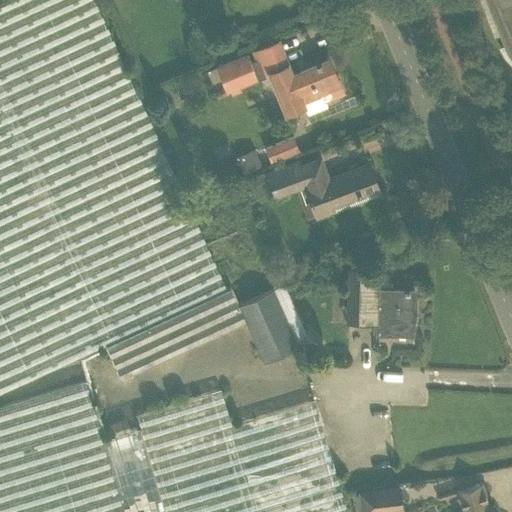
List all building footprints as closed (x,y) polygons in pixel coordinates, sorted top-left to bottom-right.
[(0,0),(0,392),(106,344),(231,288),(95,0),(0,0)] [(511,0),(486,0),(500,34),(504,44),(505,46),(505,47),(506,49),(507,50),(508,52),(509,53),(510,54),(511,56),(511,0)] [(252,52),(216,65),(226,91),(230,90),(231,93),(242,90),(240,86),(262,78),(270,75),(286,112),(304,105),(305,105),(302,100),(322,92),(325,99),(342,92),(340,85),(329,59),(292,74),(288,64),(279,41),(252,52)] [(273,159),(298,149),(292,136),(267,146),(273,159)] [(299,160),(268,172),(275,193),(305,182),(307,185),(306,186),(317,215),(336,208),(333,201),(377,185),(369,163),(327,178),(320,158),(300,165),(299,160)] [(250,194),(246,183),(239,186),(244,197),(250,194)] [(413,333),(415,290),(415,287),(379,285),(380,268),(360,267),(357,322),(376,323),(376,332),(413,333)] [(238,303),(231,288),(106,344),(121,378),(246,320),(264,361),(298,345),(275,293),(272,288),(238,303)] [(85,378),(0,404),(0,511),(347,511),(313,398),(231,423),(221,388),(136,413),(140,426),(103,436),(85,378)] [(496,511),(494,503),(489,505),(482,482),(457,490),(463,511),(496,511)] [(380,511),(401,510),(399,486),(359,490),(361,511),(380,511)]
